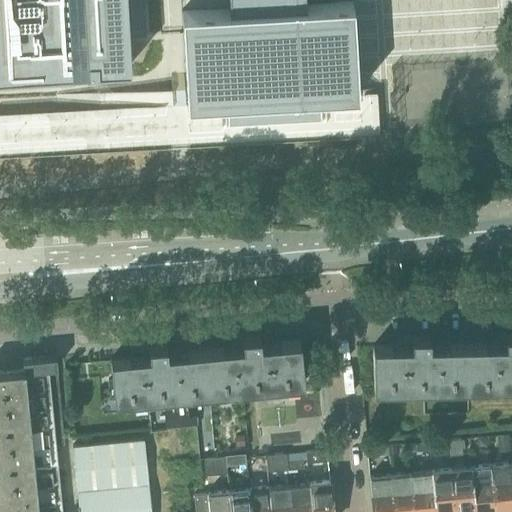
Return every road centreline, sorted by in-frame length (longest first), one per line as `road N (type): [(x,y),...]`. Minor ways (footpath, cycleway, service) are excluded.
road 1 (residential): [(0,334),(334,301)]
road 2 (tertiary): [(245,251),(511,228)]
road 3 (residential): [(353,511),(334,301)]
road 4 (tertiary): [(245,251),(53,259)]
road 5 (residential): [(334,301),(511,297)]
